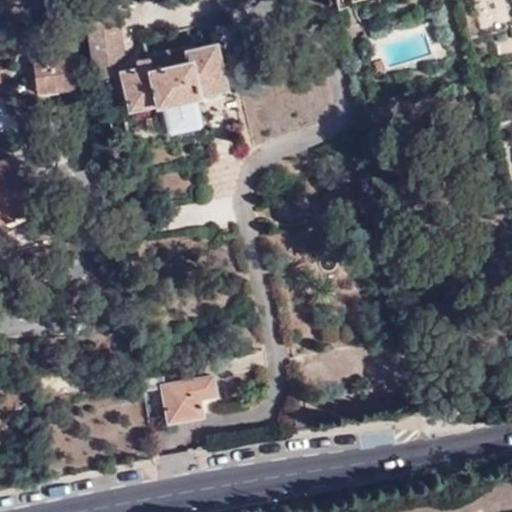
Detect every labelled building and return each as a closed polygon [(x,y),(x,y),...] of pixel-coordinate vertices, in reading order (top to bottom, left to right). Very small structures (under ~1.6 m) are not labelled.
[(116,11),(87,17),(97,82),(114,78),(113,70),(117,63),(126,60),(116,11)] [(76,20),(61,23),(63,30),(77,27),(76,20)] [(224,88),(215,46),(188,53),(187,50),(138,62),(138,64),(130,66),(131,71),(121,74),(129,110),(155,104),(155,107),(196,98),(196,95),(224,88)] [(59,85),(61,92),(77,89),(72,56),(35,61),(39,88),(59,85)] [(40,95),(61,92),(59,85),(39,88),(40,95)] [(32,210),(27,192),(20,173),(15,155),(0,160),(0,223),(15,219),(14,216),(32,210)] [(20,173),(27,192),(37,189),(31,170),(20,173)] [(166,388),(162,370),(141,373),(144,394),(163,391),(163,388),(166,388)] [(163,388),(163,391),(169,424),(202,419),(200,402),(218,399),(215,379),(166,388),(163,388)] [(308,417),(296,419),(297,430),(309,428),(308,417)]
